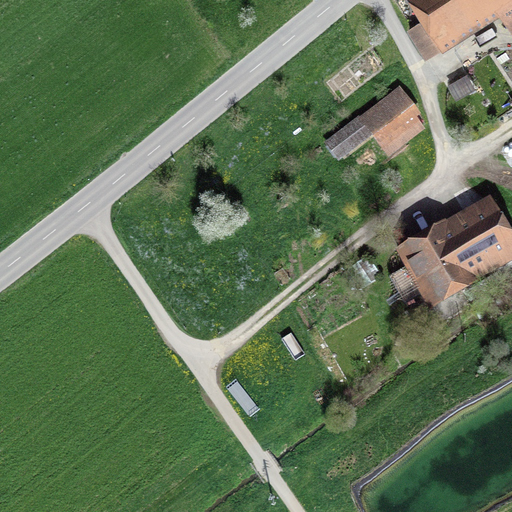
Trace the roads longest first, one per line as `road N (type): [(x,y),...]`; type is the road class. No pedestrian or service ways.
road 1 (tertiary): [(0,269),(337,0)]
road 2 (track): [(297,511),(85,205)]
